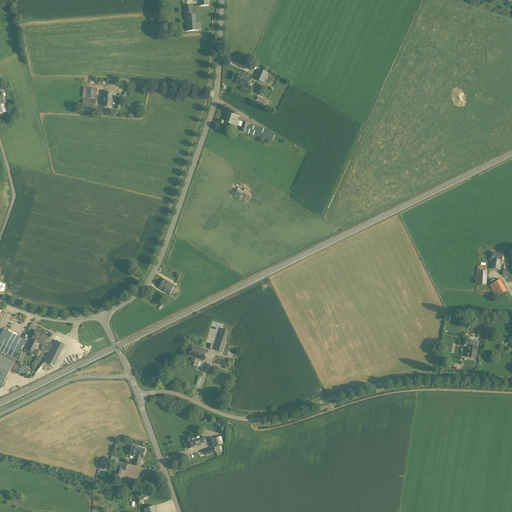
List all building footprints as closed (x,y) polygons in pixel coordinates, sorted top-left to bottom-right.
[(192,6),(183,7),(186,32),(201,31),(200,23),(196,23),(195,15),(193,15),(192,6)] [(268,73),(259,69),(254,79),(263,83),(268,73)] [(239,74),(235,82),(247,87),(251,79),(239,74)] [(87,98),(95,99),(96,89),(87,88),(87,98)] [(114,103),(115,93),(103,92),(102,100),(103,100),(102,107),(112,108),(112,103),(114,103)] [(95,107),(95,100),(83,99),(82,106),(95,107)] [(229,114),(226,123),(236,126),(238,117),(229,114)] [(240,131),(272,141),(274,133),(266,131),(265,129),(249,125),(249,124),(243,122),(240,131)] [(490,269),(500,270),(503,254),(493,252),(490,269)] [(487,271),(486,271),(486,266),(485,266),(485,263),(481,263),(481,265),(480,265),(480,266),(477,266),(476,284),(486,285),(487,271)] [(511,267),(504,266),(502,275),(511,277),(511,267)] [(496,297),(506,291),(500,279),(489,286),(496,297)] [(177,287),(174,286),(164,280),(159,288),(170,294),(168,296),(173,299),(179,290),(176,288),(177,287)] [(0,336),(0,385),(2,387),(11,370),(15,362),(17,359),(26,341),(22,339),(4,329),(0,336)] [(222,329),(215,351),(222,353),(229,331),(222,329)] [(33,353),(38,343),(45,346),(47,342),(50,338),(36,331),(31,340),(32,340),(27,350),(33,353)] [(44,362),(54,367),(65,345),(55,340),(44,362)] [(470,340),(467,357),(475,359),(476,353),(477,347),(478,341),(470,340)] [(52,344),(47,342),(45,346),(43,350),(48,352),(52,344)] [(189,356),(205,361),(208,351),(192,346),(189,356)] [(13,370),(19,372),(21,366),(15,364),(13,370)] [(201,435),(191,439),(190,438),(185,440),(189,449),(194,447),(193,446),(204,443),(201,435)] [(215,439),(217,446),(223,444),(220,436),(215,439)] [(142,461),(143,459),(145,450),(132,446),(129,455),(135,457),(133,465),(140,467),(142,461)] [(214,447),(204,451),(205,455),(215,452),(214,447)] [(127,465),(117,462),(116,469),(117,469),(115,478),(120,479),(123,471),(126,471),(127,465)] [(124,484),(133,487),(135,481),(126,478),(124,484)]
